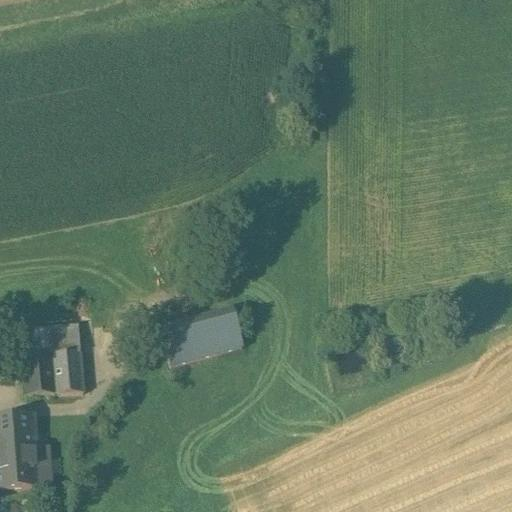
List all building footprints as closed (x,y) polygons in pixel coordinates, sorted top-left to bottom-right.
[(249,356),(247,317),(169,322),(171,361),(249,356)] [(79,329),(52,330),(53,359),(80,358),(79,329)] [(52,330),(20,331),(21,360),(53,359),(52,330)] [(20,331),(0,332),(0,360),(21,360),(20,331)] [(80,358),(53,359),(55,398),(82,397),(80,358)] [(53,359),(21,360),(23,399),(55,398),(53,359)] [(31,421),(0,422),(0,492),(36,491),(34,455),(38,455),(38,449),(33,450),(31,421)]
